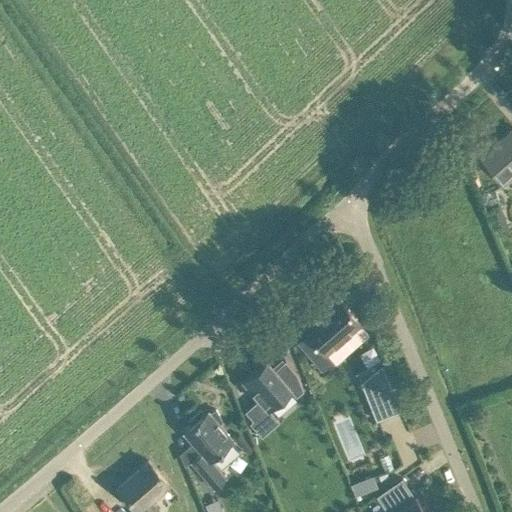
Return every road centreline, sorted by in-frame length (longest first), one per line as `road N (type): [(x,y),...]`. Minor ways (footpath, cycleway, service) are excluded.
road 1 (unclassified): [(0,509),(351,202)]
road 2 (unclassified): [(475,511),(351,202)]
road 3 (unclassified): [(351,202),(500,50),(511,25)]
